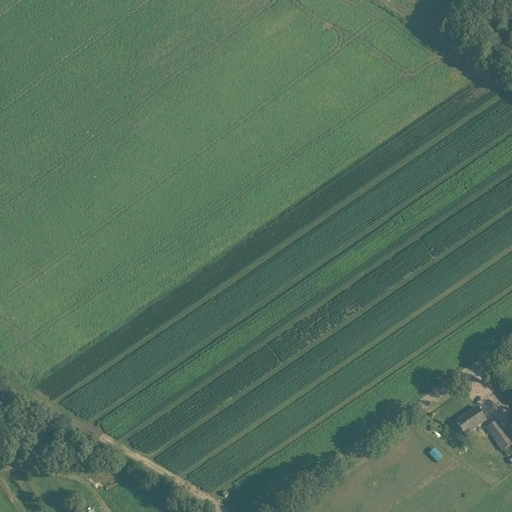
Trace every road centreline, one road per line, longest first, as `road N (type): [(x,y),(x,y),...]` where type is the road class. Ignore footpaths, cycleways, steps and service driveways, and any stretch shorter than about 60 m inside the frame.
road 1 (unclassified): [(266,511),(511,343)]
road 2 (track): [(219,511),(0,376)]
road 3 (track): [(385,0),(511,90)]
